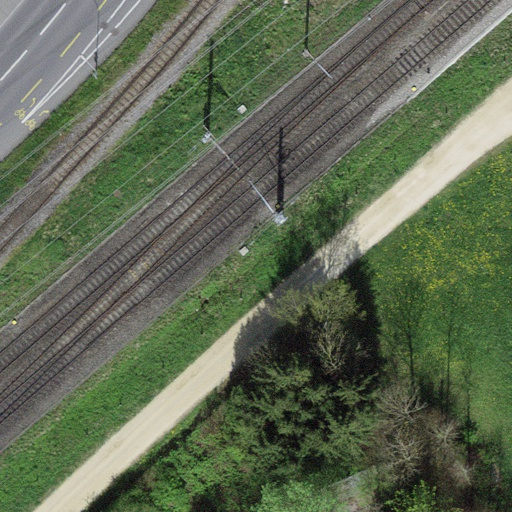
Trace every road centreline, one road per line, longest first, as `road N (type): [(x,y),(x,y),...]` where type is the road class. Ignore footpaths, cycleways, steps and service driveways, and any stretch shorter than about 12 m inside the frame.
road 1 (track): [(68,511),(317,277),(511,113)]
road 2 (secondary): [(0,90),(84,0)]
